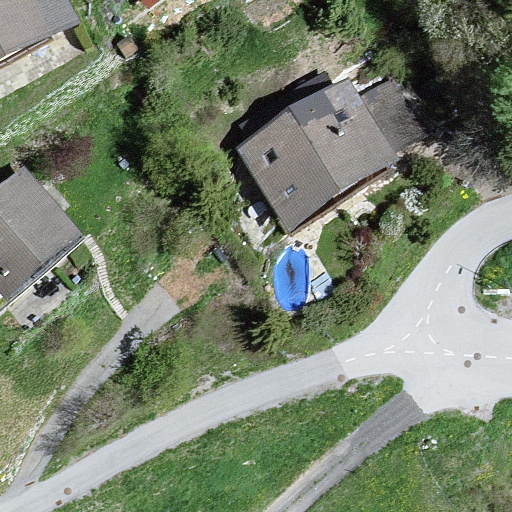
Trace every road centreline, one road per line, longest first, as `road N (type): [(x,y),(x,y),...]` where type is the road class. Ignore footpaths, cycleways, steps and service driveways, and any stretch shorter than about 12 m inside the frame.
road 1 (residential): [(17,511),(255,391),(436,325)]
road 2 (track): [(290,511),(425,396)]
road 3 (residential): [(436,325),(440,278),(511,215)]
